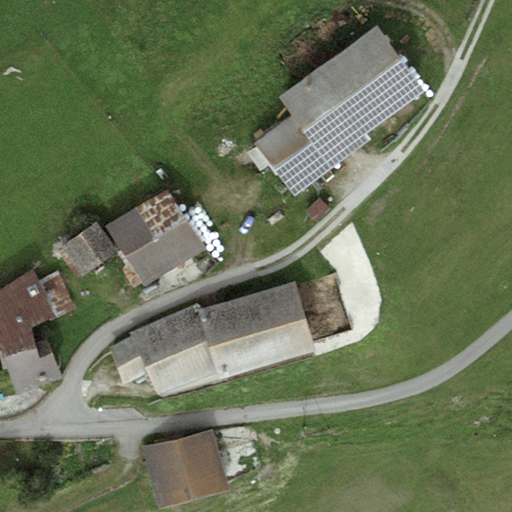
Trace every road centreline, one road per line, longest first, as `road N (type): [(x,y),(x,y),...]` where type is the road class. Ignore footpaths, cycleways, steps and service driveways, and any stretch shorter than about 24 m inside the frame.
road 1 (unclassified): [(0,429),(153,424),(377,398),(431,379),(511,319)]
road 2 (track): [(347,5),(413,7),(439,31),(452,75)]
road 3 (track): [(47,511),(122,468),(134,425)]
